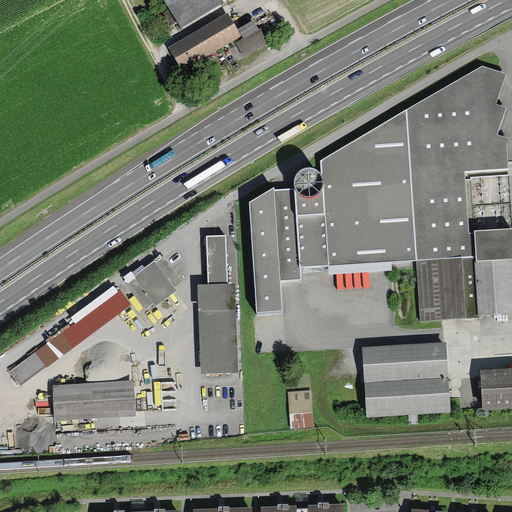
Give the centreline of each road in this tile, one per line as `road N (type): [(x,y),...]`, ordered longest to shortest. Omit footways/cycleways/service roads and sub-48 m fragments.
road 1 (motorway): [(0,302),(220,159),(507,0)]
road 2 (motorway): [(451,0),(206,137),(0,269)]
road 3 (residential): [(389,0),(0,223)]
road 4 (unknown): [(88,294),(3,361),(4,379),(17,387),(99,336),(181,333),(194,303)]
road 5 (unknown): [(194,303),(200,411),(237,411)]
road 6 (track): [(183,112),(124,0)]
